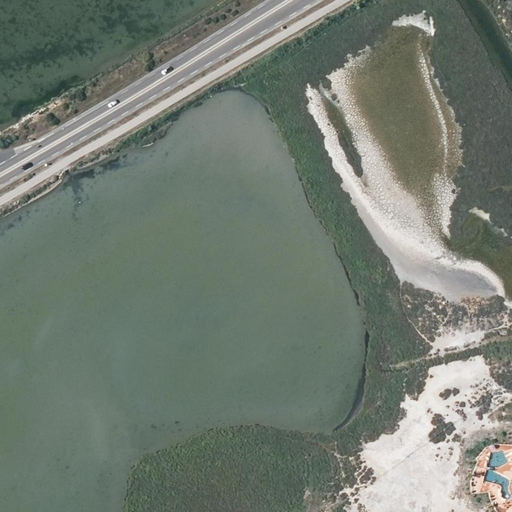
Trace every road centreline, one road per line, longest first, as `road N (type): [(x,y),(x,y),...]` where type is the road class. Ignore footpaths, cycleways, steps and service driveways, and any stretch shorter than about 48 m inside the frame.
road 1 (primary): [(0,182),(304,0)]
road 2 (primary): [(275,0),(0,168)]
